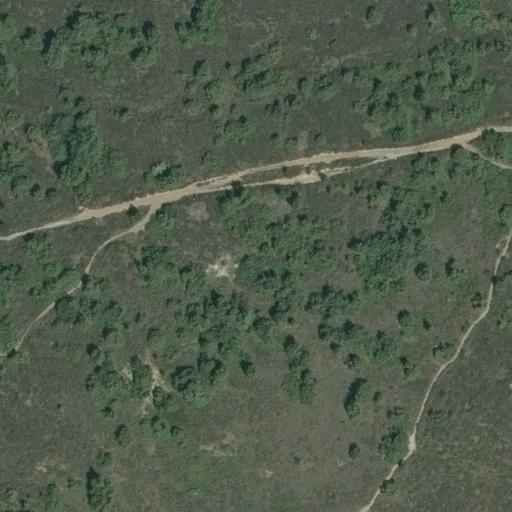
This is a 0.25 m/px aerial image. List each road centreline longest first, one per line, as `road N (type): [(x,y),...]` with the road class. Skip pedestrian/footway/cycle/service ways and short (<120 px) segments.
road 1 (unknown): [(170,193),(146,221),(104,242),(79,283),(0,354)]
road 2 (unknown): [(198,186),(306,178),(393,151)]
